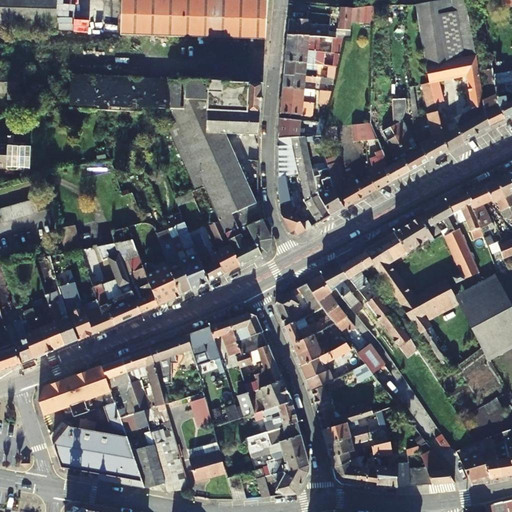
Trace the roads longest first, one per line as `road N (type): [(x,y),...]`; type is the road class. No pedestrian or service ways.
road 1 (residential): [(293,261),(272,211),(269,170),(280,0)]
road 2 (tertiary): [(17,380),(251,283)]
road 3 (tertiary): [(293,261),(511,148)]
road 4 (residential): [(324,503),(319,454),(251,283)]
road 5 (tertiary): [(198,511),(50,488)]
